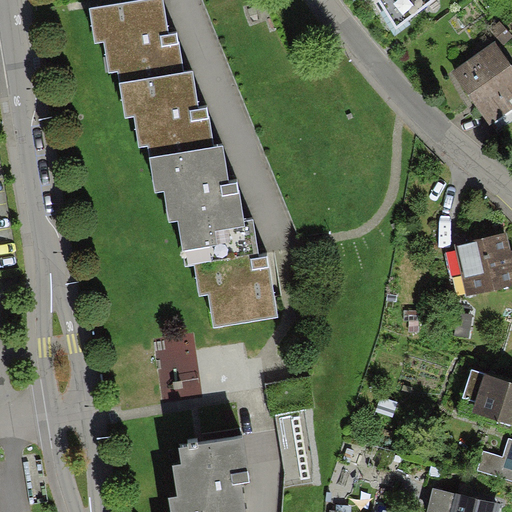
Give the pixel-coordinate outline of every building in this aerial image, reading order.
[(163,0),(159,0),(92,10),(94,23),(101,22),(109,77),(120,76),(121,86),(187,76),(181,37),(169,39),(167,27),(163,0)] [(383,0),(399,24),(436,0),(383,0)] [(511,92),(511,77),(488,43),(448,70),(479,115),(511,92)] [(187,76),(121,86),(126,118),(140,116),(147,158),(218,148),(216,134),(212,106),(203,107),(198,74),(187,76)] [(218,148),(147,159),(151,191),(166,189),(172,232),(180,231),(244,221),(241,207),(237,179),(228,181),(223,147),(218,148)] [(244,221),(180,231),(185,271),(196,269),(200,299),(210,297),(215,332),(280,323),(270,252),(262,253),(260,241),(257,219),(244,221)] [(511,248),(510,236),(461,245),(463,256),(453,257),(459,289),(470,287),(471,295),(511,287),(511,248)] [(164,400),(201,398),(199,349),(161,351),(164,400)] [(511,384),(473,373),(461,411),(511,426),(511,384)] [(244,435),(181,445),(184,464),(175,466),(180,495),(170,497),(172,511),(246,511),(245,498),(242,481),(251,479),(244,435)] [(474,470),(509,480),(511,468),(511,439),(503,437),(498,454),(480,449),(474,470)] [(433,511),(488,511),(491,501),(428,487),(423,510),(433,511)]
